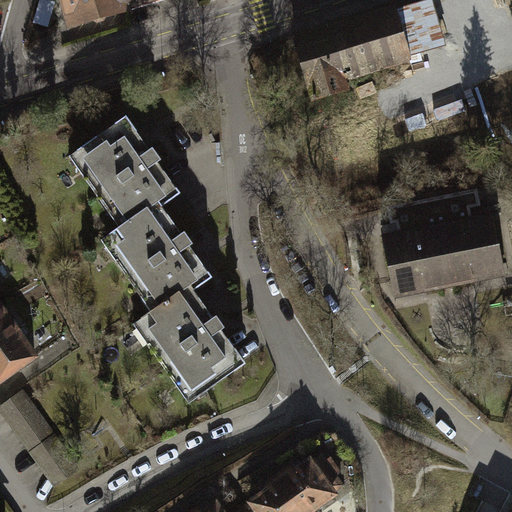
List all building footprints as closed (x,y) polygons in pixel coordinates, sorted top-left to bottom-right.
[(71,0),(80,31),(184,0),(71,0)] [(409,5),(304,36),(322,97),(424,67),(420,55),(455,44),(443,2),(410,11),(409,5)] [(148,116),(80,158),(127,235),(131,241),(190,205),(199,200),(148,116)] [(384,237),(396,296),(505,275),(493,215),(472,219),(469,207),(478,205),(476,191),(391,208),(394,222),(398,221),(400,233),(384,237)] [(238,283),(190,205),(131,241),(127,235),(119,240),(165,315),(170,324),(219,294),(238,283)] [(56,360),(0,272),(0,384),(5,392),(56,360)] [(265,369),(219,294),(170,324),(165,315),(146,326),(197,410),(265,369)] [(30,388),(7,403),(62,487),(85,472),(30,388)] [(258,501),(266,511),(328,511),(349,497),(320,457),(258,501)] [(240,511),(224,490),(193,511),(240,511)] [(243,511),(266,511),(258,501),(243,511)]
